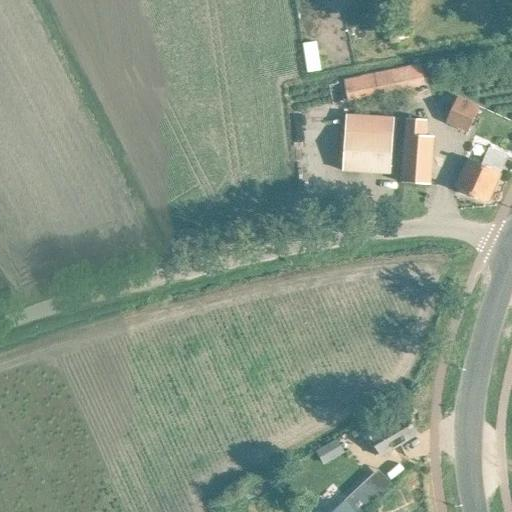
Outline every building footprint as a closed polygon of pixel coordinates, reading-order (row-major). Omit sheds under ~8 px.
[(426,83),(422,64),(344,81),(349,101),(426,83)] [(458,97),(447,122),(468,132),(480,106),(458,97)] [(250,120),(251,131),(269,128),(268,117),(250,120)] [(430,185),(434,136),(425,136),(427,120),(407,118),(402,183),(430,185)] [(292,128),(292,150),(307,150),(308,128),(292,128)] [(346,130),(343,170),(391,173),(394,134),(346,130)] [(482,164),(469,158),(456,188),(488,203),(509,156),(489,148),(482,164)] [(406,414),(366,438),(376,455),(380,452),(382,455),(418,434),(406,414)] [(324,464),(345,452),(337,438),(316,450),(324,464)] [(364,483),(346,499),(358,511),(362,511),(378,498),(364,483)] [(358,511),(346,499),(332,511),(358,511)]
